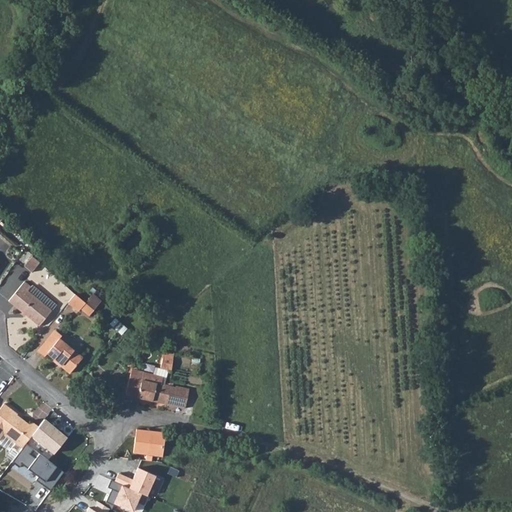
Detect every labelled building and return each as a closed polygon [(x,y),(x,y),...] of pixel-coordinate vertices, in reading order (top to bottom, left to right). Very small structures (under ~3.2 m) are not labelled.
[(33,266),(37,262),(38,261),(31,255),(23,264),(30,270),(33,266)] [(27,290),(30,286),(23,281),(8,300),(37,326),(50,310),(27,290)] [(27,290),(50,310),(55,304),(32,284),(30,286),(27,290)] [(85,302),(94,310),(101,300),(93,292),(85,302)] [(68,301),(79,310),(80,308),(85,302),(75,293),(68,301)] [(80,308),(89,315),(94,310),(85,302),(80,308)] [(115,319),(110,325),(117,332),(122,326),(115,319)] [(126,329),(122,326),(117,332),(120,335),(126,329)] [(43,343),(50,349),(47,352),(60,364),(59,365),(69,373),(82,357),(60,338),(62,336),(55,329),(43,343)] [(43,343),(37,351),(43,356),(47,352),(50,349),(43,343)] [(162,359),(172,361),(173,353),(164,351),(162,359)] [(126,394),(149,399),(165,404),(169,387),(169,384),(165,383),(168,371),(171,371),(172,361),(162,359),(160,368),(155,367),(153,374),(147,373),(144,377),(131,374),(126,394)] [(165,404),(175,406),(175,405),(177,391),(177,389),(169,387),(165,404)] [(175,405),(182,405),(183,401),(184,391),(177,391),(175,405)] [(24,443),(37,426),(31,421),(28,424),(22,419),(18,418),(14,416),(17,413),(3,403),(0,406),(0,436),(2,434),(20,447),(24,443)] [(37,426),(24,443),(49,460),(66,438),(44,417),(37,426)] [(133,452),(163,457),(165,433),(136,429),(135,434),(133,452)] [(49,488),(62,471),(49,460),(24,443),(20,447),(10,461),(18,466),(20,463),(37,476),(34,479),(49,488)] [(105,465),(123,473),(125,469),(120,467),(107,461),(105,465)] [(103,468),(122,477),(123,473),(105,465),(103,468)] [(111,487),(104,503),(122,511),(124,509),(131,511),(141,511),(148,496),(110,479),(108,486),(111,487)]
